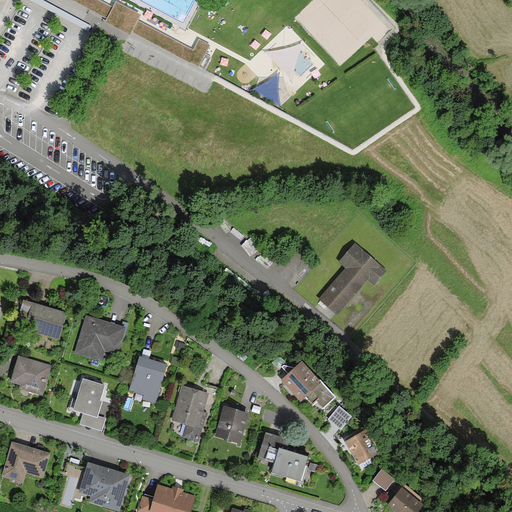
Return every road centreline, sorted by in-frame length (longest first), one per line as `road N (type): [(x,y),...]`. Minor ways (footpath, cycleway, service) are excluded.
road 1 (residential): [(0,260),(104,282),(176,320),(304,424),(344,471),(354,511)]
road 2 (residential): [(289,503),(0,417)]
road 3 (track): [(511,501),(353,346)]
